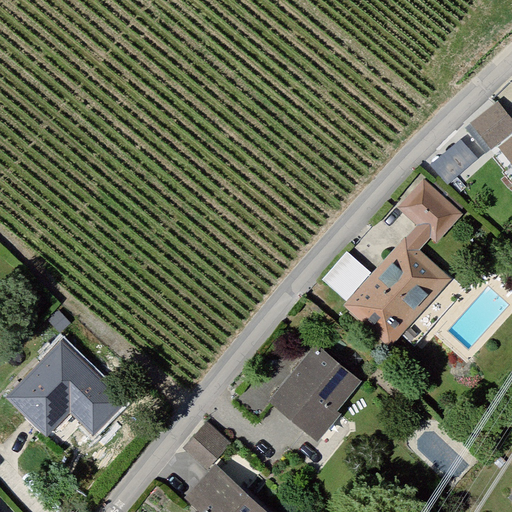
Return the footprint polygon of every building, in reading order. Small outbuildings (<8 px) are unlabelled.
[(511,133),(511,124),(495,102),(469,121),(489,147),(498,144),(511,133)] [(511,133),(498,144),(511,161),(511,133)] [(433,160),(452,181),(481,154),(462,134),(433,160)] [(457,216),(420,179),(392,208),(408,225),(423,239),(429,244),(457,216)] [(408,225),(393,241),(408,255),(423,239),(408,225)] [(408,255),(393,241),(367,271),(344,297),(391,338),(440,281),(408,255)] [(344,297),(367,271),(342,249),(319,275),(344,297)] [(54,330),(0,386),(0,402),(41,442),(68,414),(73,419),(108,382),(54,330)] [(354,381),(302,342),(261,397),(313,436),(354,381)] [(226,441),(203,421),(179,448),(203,468),(226,441)] [(269,511),(210,463),(181,499),(197,511),(269,511)]
